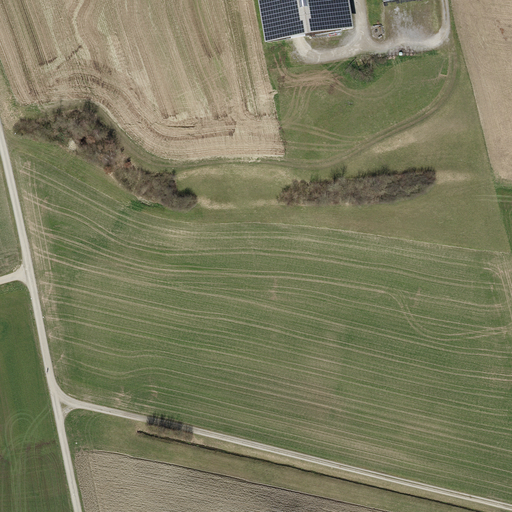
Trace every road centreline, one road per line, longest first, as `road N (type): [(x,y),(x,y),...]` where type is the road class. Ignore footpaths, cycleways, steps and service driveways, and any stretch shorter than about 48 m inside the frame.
road 1 (track): [(56,396),(511,509)]
road 2 (track): [(0,130),(80,511)]
